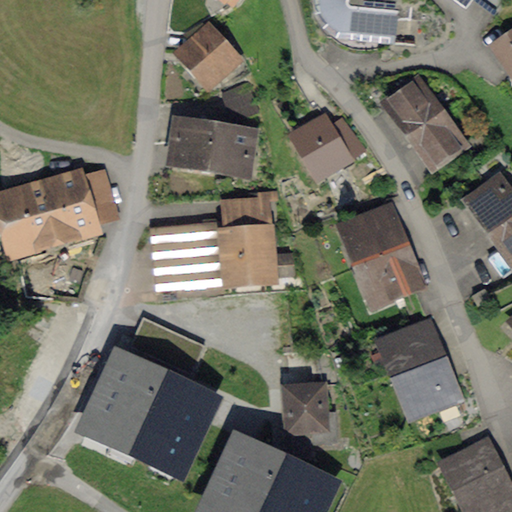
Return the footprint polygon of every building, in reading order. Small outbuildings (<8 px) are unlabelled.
[(410,20),(421,22),(423,9),(412,8),(412,0),(319,0),(321,13),(328,26),(339,33),(392,39),(393,22),(410,20)] [(477,0),(496,14),(506,0),(477,0)] [(181,54),(209,85),(211,83),(215,87),(242,62),(238,58),(235,60),(208,31),(181,54)] [(511,35),(493,48),(511,75),(511,35)] [(219,94),(230,124),(257,115),(247,85),(219,94)] [(413,134),(417,131),(438,115),(417,87),(392,105),(411,131),(413,134)] [(460,144),(438,115),(417,131),(413,134),(434,163),(460,144)] [(333,126),(355,157),(364,150),(342,119),(333,126)] [(182,126),(177,162),(239,172),(245,136),(218,132),(220,122),(209,120),(208,124),(197,122),(196,128),(182,126)] [(296,138),(321,177),(346,161),(329,132),(332,130),(326,120),(296,138)] [(14,250),(93,227),(80,180),(56,187),(54,180),(21,190),(23,197),(0,204),(14,250)] [(511,201),(499,184),(474,203),(511,255),(511,201)] [(263,200),(228,203),(230,222),(224,222),(230,281),(270,278),(263,200)] [(347,231),(376,302),(418,285),(389,214),(347,231)] [(389,352),(413,410),(434,401),(437,407),(457,399),(427,327),(402,337),(405,345),(389,352)] [(283,354),(286,388),(339,384),(328,350),(283,354)] [(214,406),(118,361),(84,432),(181,477),(214,406)] [(339,384),(286,388),(289,431),(313,430),(314,445),(336,443),(334,414),(325,415),(323,385),(339,384)] [(472,511),(480,508),(481,511),(511,511),(511,499),(485,448),(448,467),(471,511),(472,511)] [(328,511),(336,495),(240,449),(209,511),(328,511)]
